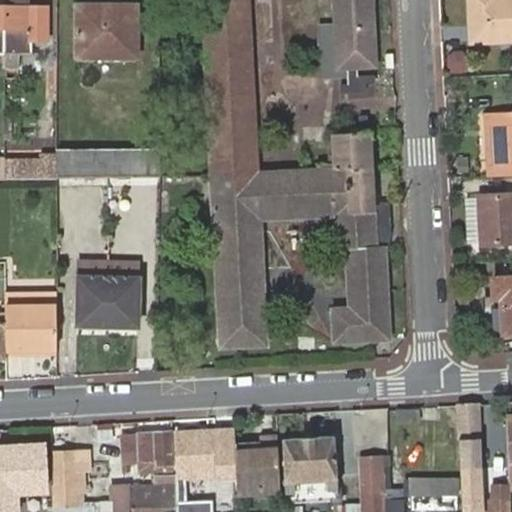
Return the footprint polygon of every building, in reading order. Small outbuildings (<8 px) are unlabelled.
[(373,0),(204,0),(221,346),(267,344),(260,218),(338,214),(341,247),(350,247),(354,307),(336,309),(337,340),(390,338),(386,245),(381,245),(381,234),(391,232),(389,202),(374,202),(371,148),(370,131),(360,131),(334,133),(335,169),(257,173),(248,0),(336,0),(337,20),(339,67),(359,66),(376,65),(373,0)] [(511,0),(468,0),(470,36),(511,33),(511,0)] [(137,2),(77,2),(78,54),(136,53),(137,2)] [(48,7),(0,6),(0,50),(9,51),(8,67),(19,66),(20,50),(31,50),(31,38),(48,39),(48,7)] [(359,75),(359,66),(339,67),(337,20),(318,21),(321,77),(347,76),(348,82),(340,83),(340,92),(368,91),(368,83),(376,83),(376,74),(359,75)] [(445,69),(464,71),(466,50),(447,48),(445,69)] [(511,112),(493,114),(497,174),(511,173),(511,112)] [(360,131),(370,131),(369,113),(359,114),(360,131)] [(497,174),(493,114),(486,114),(490,174),(497,174)] [(324,124),(301,125),(301,144),(324,143),(324,124)] [(107,148),(56,147),(56,159),(56,175),(107,175),(107,148)] [(157,175),(157,148),(107,148),(107,175),(157,175)] [(0,158),(0,176),(56,177),(56,175),(56,159),(0,158)] [(511,198),(482,199),(484,244),(511,242),(511,198)] [(107,277),(107,260),(75,261),(75,277),(107,277)] [(137,260),(107,260),(107,277),(138,277),(137,260)] [(75,326),(107,325),(107,277),(75,277),(75,326)] [(107,277),(107,325),(139,325),(138,277),(107,277)] [(511,279),(496,280),(496,298),(505,298),(507,330),(511,329),(511,279)] [(7,306),(7,313),(8,348),(56,347),(56,303),(7,306)] [(7,313),(0,313),(0,357),(8,357),(8,355),(8,348),(7,313)] [(457,404),(461,466),(482,466),(479,403),(457,404)] [(416,411),(392,411),(392,422),(417,422),(416,411)] [(113,424),(102,425),(103,442),(114,442),(113,424)] [(262,449),(237,451),(238,491),(281,489),(280,436),(261,437),(262,442),(262,449)] [(217,471),(217,437),(178,438),(179,472),(217,471)] [(117,511),(177,511),(177,438),(125,441),(125,456),(123,456),(124,467),(140,466),(141,478),(158,478),(158,486),(114,488),(114,501),(117,501),(117,511)] [(338,502),(336,440),(283,441),(285,503),(338,502)] [(46,442),(0,443),(0,496),(11,496),(10,488),(47,487),(46,442)] [(262,442),(237,443),(237,451),(262,449),(262,442)] [(114,511),(114,503),(77,503),(76,491),(87,491),(86,470),(77,470),(76,452),(55,452),(56,471),(55,471),(56,511),(114,511)] [(77,470),(86,470),(92,469),(92,452),(76,452),(77,470)] [(361,511),(383,511),(383,499),(382,456),(362,457),(361,511)] [(482,466),(461,466),(462,511),(511,511),(511,501),(511,483),(496,483),(497,499),(482,499),(482,466)] [(456,480),(412,481),(412,511),(457,511),(456,480)] [(238,498),(282,496),(281,489),(238,491),(238,497),(238,498)] [(180,511),(238,511),(238,498),(238,497),(180,498),(180,511)] [(401,511),(402,499),(383,499),(383,511),(401,511)]
